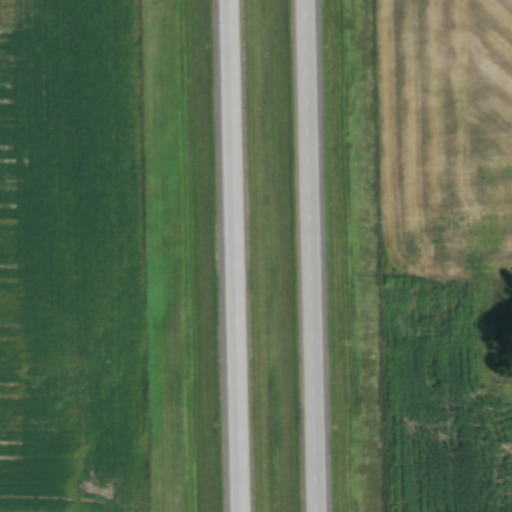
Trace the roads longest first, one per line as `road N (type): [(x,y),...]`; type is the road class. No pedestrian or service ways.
road 1 (motorway): [(233,0),(249,511)]
road 2 (motorway): [(330,511),(315,0)]
